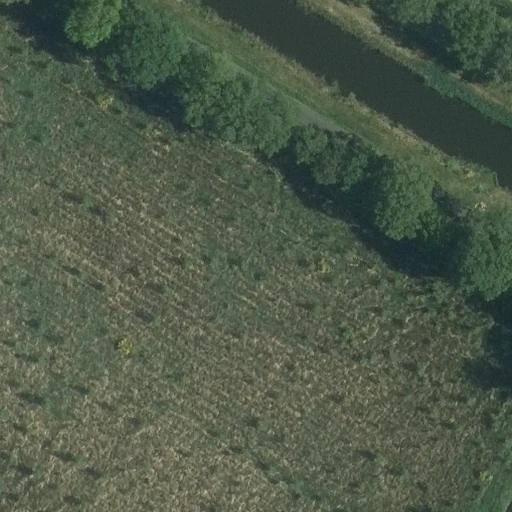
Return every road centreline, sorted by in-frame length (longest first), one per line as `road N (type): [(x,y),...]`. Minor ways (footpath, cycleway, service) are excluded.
road 1 (unclassified): [(511,240),(112,0)]
road 2 (tertiary): [(511,76),(384,0)]
